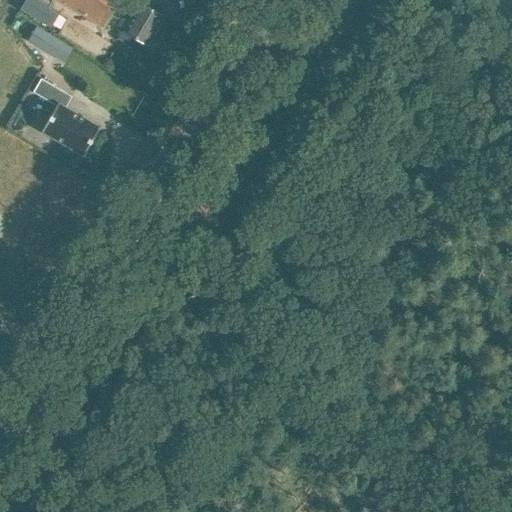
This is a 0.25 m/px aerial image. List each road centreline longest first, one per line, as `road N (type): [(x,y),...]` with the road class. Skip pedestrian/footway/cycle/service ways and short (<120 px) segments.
road 1 (secondary): [(0,482),(283,0)]
road 2 (track): [(511,132),(346,336),(323,354),(283,355),(246,368),(207,406),(149,511)]
